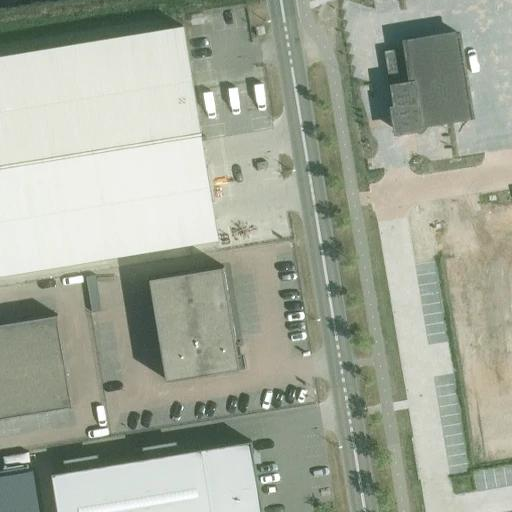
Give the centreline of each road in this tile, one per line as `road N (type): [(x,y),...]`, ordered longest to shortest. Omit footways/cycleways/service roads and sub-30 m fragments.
road 1 (tertiary): [(366,511),(281,0)]
road 2 (unclassified): [(438,511),(388,194)]
road 3 (unclassified): [(511,174),(388,194)]
